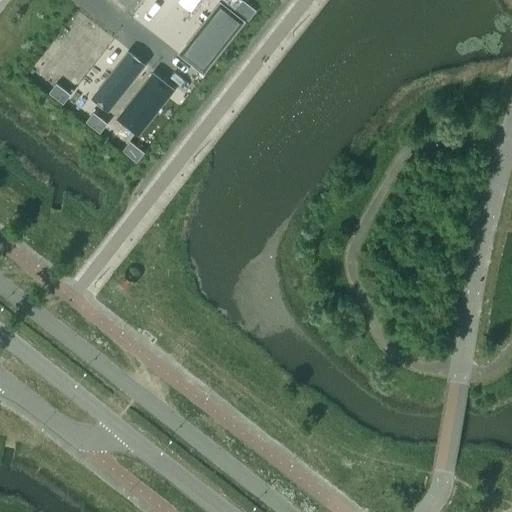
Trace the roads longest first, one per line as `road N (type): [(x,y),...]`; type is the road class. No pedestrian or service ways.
road 1 (tertiary): [(289,511),(0,285)]
road 2 (tertiary): [(0,335),(130,439)]
road 3 (unclassified): [(0,378),(80,441),(130,439)]
